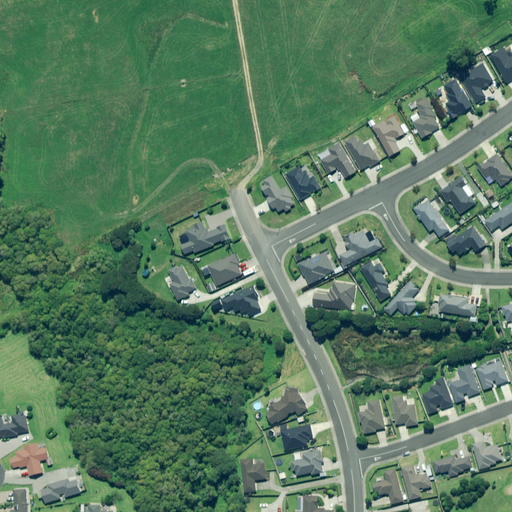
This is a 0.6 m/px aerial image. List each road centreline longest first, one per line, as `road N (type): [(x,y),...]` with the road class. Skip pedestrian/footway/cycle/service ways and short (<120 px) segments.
road 1 (residential): [(350,460),(331,391),(262,251)]
road 2 (track): [(236,0),(260,161),(234,193)]
road 3 (residential): [(511,280),(431,266),(407,248),(377,192)]
road 4 (residential): [(350,460),(511,406)]
road 5 (residential): [(377,192),(511,113)]
road 6 (residential): [(262,251),(377,192)]
